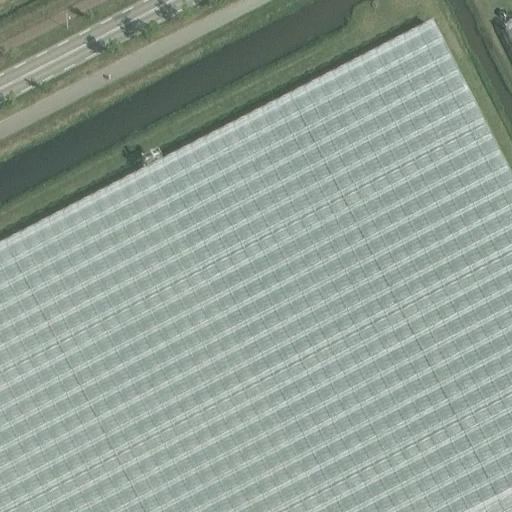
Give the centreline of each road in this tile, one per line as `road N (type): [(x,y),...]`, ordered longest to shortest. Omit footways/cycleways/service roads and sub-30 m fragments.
road 1 (unclassified): [(255,0),(0,131)]
road 2 (tertiary): [(0,92),(179,0)]
